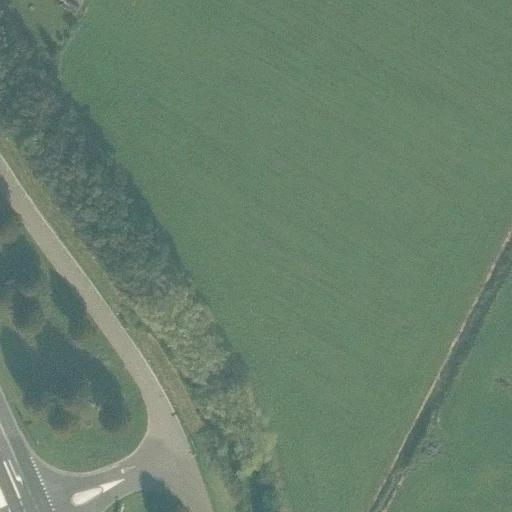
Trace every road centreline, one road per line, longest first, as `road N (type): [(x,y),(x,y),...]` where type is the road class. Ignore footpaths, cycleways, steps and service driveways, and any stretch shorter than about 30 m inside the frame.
road 1 (tertiary): [(176,451),(156,387),(102,300),(0,171)]
road 2 (tertiary): [(54,511),(176,451)]
